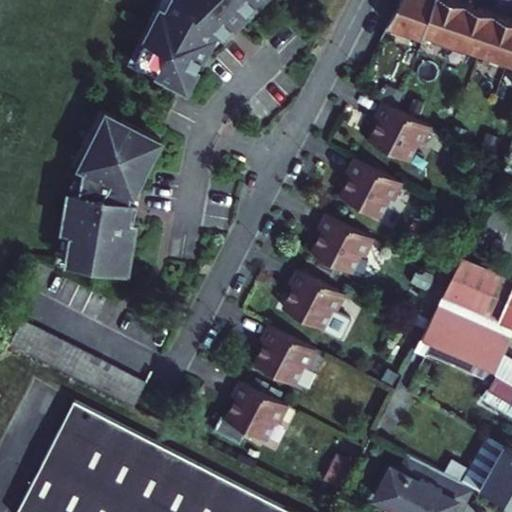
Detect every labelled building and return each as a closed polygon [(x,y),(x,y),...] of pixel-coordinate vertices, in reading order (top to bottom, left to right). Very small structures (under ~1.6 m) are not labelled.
[(163,0),(161,5),(152,0),(141,22),(147,25),(133,55),(138,57),(184,80),(204,39),(201,38),(208,22),(216,30),(231,16),(228,14),(237,4),(240,7),(246,0),(163,0)] [(391,0),(381,19),(416,31),(418,27),(430,31),(428,36),(444,41),(461,47),(463,42),(474,46),(486,50),(484,55),(501,61),(511,64),(511,14),(471,0),(391,0)] [(237,4),(228,14),(231,16),(240,7),(237,4)] [(133,55),(147,25),(141,22),(124,56),(135,62),(138,57),(133,55)] [(216,30),(208,22),(201,38),(204,39),(206,41),(216,30)] [(426,119),(377,94),(370,109),(374,111),(363,132),(404,153),(413,136),(417,137),(426,119)] [(97,104),(88,123),(97,127),(106,109),(97,104)] [(157,134),(106,109),(97,127),(88,123),(71,156),(82,161),(80,172),(78,187),(69,185),(62,227),(72,229),(67,259),(124,268),(130,229),(127,229),(129,214),(125,214),(128,195),(130,186),(131,186),(157,134)] [(398,175),(349,150),(341,164),(346,167),(335,188),(376,209),(385,191),(389,193),(398,175)] [(72,170),(69,185),(78,187),(80,172),(72,170)] [(135,196),(128,195),(125,214),(129,214),(127,229),(130,229),(135,196)] [(370,230),(321,205),(313,220),(318,222),(307,244),(348,265),(357,247),(360,249),(370,230)] [(62,227),(60,227),(56,257),(67,259),(72,229),(62,227)] [(511,273),(457,249),(416,331),(486,365),(489,367),(499,346),(511,319),(511,273)] [(342,286),(293,261),(285,276),(289,278),(279,299),(319,320),(329,303),(332,304),(342,286)] [(19,311),(7,336),(20,342),(32,349),(44,355),(56,361),(69,368),(81,374),(93,380),(105,387),(118,393),(131,400),(143,375),(130,368),(118,362),(106,356),(93,350),(81,343),(69,337),(57,331),(44,324),(32,318),(19,311)] [(314,342),(264,317),(257,331),(261,334),(250,355),(291,376),(300,358),(304,360),(314,342)] [(416,331),(407,350),(413,353),(418,345),(481,375),(486,365),(416,331)] [(511,379),(511,353),(499,346),(489,367),(494,369),(511,379)] [(486,365),(481,375),(489,378),(494,369),(489,367),(486,365)] [(511,379),(494,369),(489,378),(479,393),(511,412),(511,379)] [(285,398),(236,372),(229,387),(233,389),(223,410),(219,408),(211,423),(236,436),(243,421),(263,432),(272,414),(276,416),(285,398)] [(301,511),(70,393),(8,511),(301,511)] [(511,439),(503,434),(479,478),(511,495),(511,439)] [(405,442),(396,459),(400,462),(409,444),(405,442)] [(390,456),(373,489),(418,511),(450,511),(454,505),(449,503),(465,472),(409,444),(400,462),(396,459),(390,456)] [(449,503),(454,505),(450,511),(455,511),(474,477),(465,472),(449,503)]
